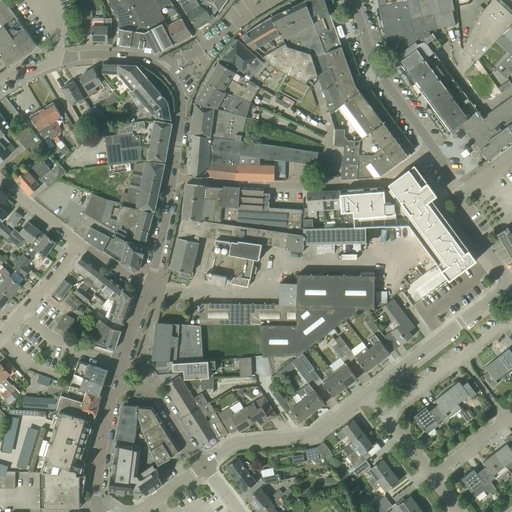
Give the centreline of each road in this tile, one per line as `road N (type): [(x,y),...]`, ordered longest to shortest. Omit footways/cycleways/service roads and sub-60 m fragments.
road 1 (residential): [(173,177),(327,186),(381,181),(431,145)]
road 2 (residential): [(203,467),(230,446),(311,436),(368,392)]
road 3 (residential): [(368,392),(510,284)]
road 4 (residential): [(351,0),(373,68),(431,145)]
road 5 (residential): [(384,413),(511,317)]
road 6 (residential): [(203,467),(154,391),(114,383)]
road 7 (residential): [(101,511),(99,448),(114,383)]
